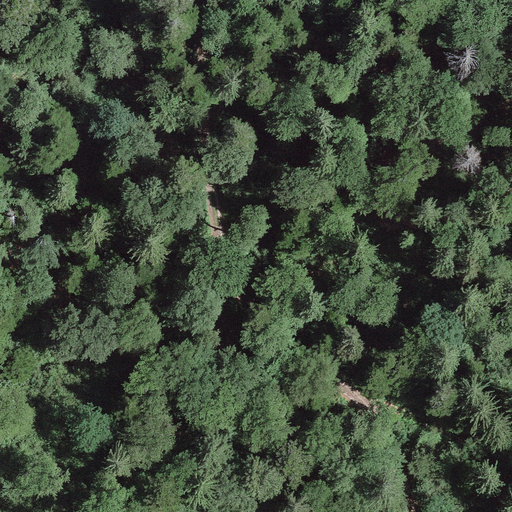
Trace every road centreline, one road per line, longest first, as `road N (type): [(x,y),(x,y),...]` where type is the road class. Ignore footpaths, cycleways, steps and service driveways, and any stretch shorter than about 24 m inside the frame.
road 1 (track): [(235,0),(212,134),(236,275),(364,410),(413,511)]
road 2 (track): [(0,118),(86,30),(152,0)]
road 3 (track): [(364,410),(511,459)]
